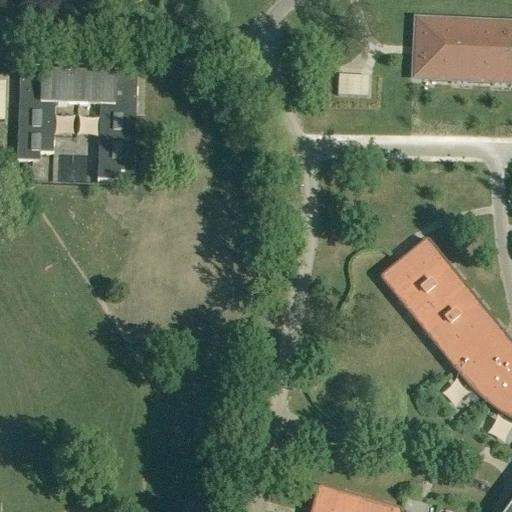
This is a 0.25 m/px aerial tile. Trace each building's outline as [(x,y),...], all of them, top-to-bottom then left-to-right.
[(511,84),(511,24),(511,25),(425,21),(425,29),(416,29),(414,72),(423,72),(422,81),(424,81),(438,81),(486,84),(511,84)] [(90,77),(90,72),(67,71),(67,77),(30,75),(31,69),(20,69),(16,163),(39,164),(40,155),(53,156),(54,107),(99,108),(97,182),(120,183),(120,174),(134,174),(137,73),(126,73),(126,79),(90,77)] [(369,78),(338,77),(337,97),(368,98),(369,78)] [(0,84),(0,122),(13,122),(14,85),(0,84)] [(511,511),(511,344),(487,315),(444,262),(430,244),(429,243),(428,243),(427,243),(427,242),(426,242),(426,243),(425,243),(424,243),(401,262),(381,278),(381,279),(380,279),(380,280),(380,281),(380,282),(380,283),(381,283),(381,284),(451,369),(464,385),(465,387),(466,388),(467,390),(469,391),(470,392),(472,394),(473,395),(474,397),(476,398),(477,399),(479,401),(491,411),(493,412),(495,413),(497,415),(499,416),(501,417),(503,419),(505,420),(507,421),(509,423),(511,424),(511,507),(508,511),(400,511),(399,511),(398,511),(346,496),(322,489),(321,489),(320,489),(319,489),(318,490),(317,490),(317,491),(317,492),(310,511),(511,511)] [(197,349),(195,359),(216,364),(218,353),(197,349)] [(458,407),(476,429),(490,418),(472,395),(458,407)] [(511,436),(509,434),(502,444),(511,451),(511,436)]
